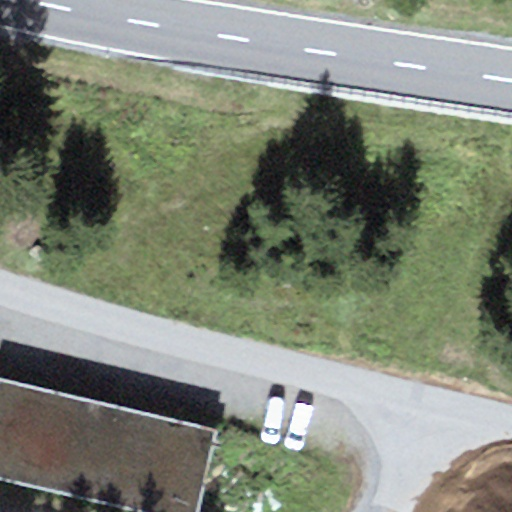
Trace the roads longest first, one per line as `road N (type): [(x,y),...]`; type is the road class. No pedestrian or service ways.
road 1 (track): [(0,299),(341,412),(511,429)]
road 2 (primary): [(511,80),(28,0)]
